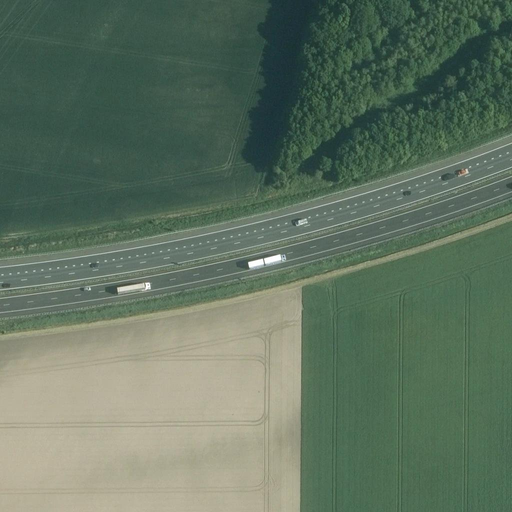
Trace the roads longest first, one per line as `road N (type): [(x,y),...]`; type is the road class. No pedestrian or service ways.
road 1 (motorway): [(511,160),(392,203),(223,247),(0,284)]
road 2 (motorway): [(0,306),(225,270),(511,184)]
road 3 (tertiary): [(0,363),(283,315),(511,243)]
